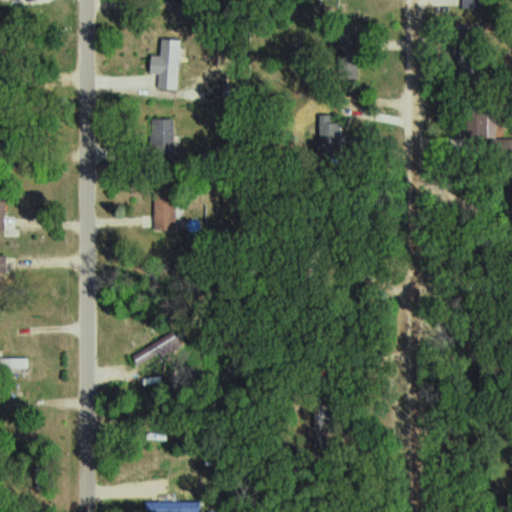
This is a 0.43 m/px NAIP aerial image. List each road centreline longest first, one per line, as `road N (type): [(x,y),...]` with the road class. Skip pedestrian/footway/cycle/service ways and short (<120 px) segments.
road 1 (residential): [(420,511),(419,0)]
road 2 (residential): [(91,511),(90,0)]
